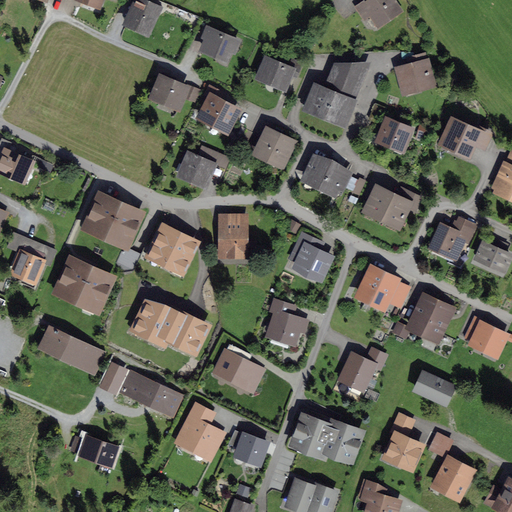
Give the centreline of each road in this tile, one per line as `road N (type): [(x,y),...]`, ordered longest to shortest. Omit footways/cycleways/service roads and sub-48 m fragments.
road 1 (residential): [(430,200),(62,18),(44,26),(0,105)]
road 2 (residential): [(0,121),(176,209),(289,204),(354,238)]
road 3 (residential): [(260,491),(354,238)]
road 4 (residential): [(400,262),(511,321)]
